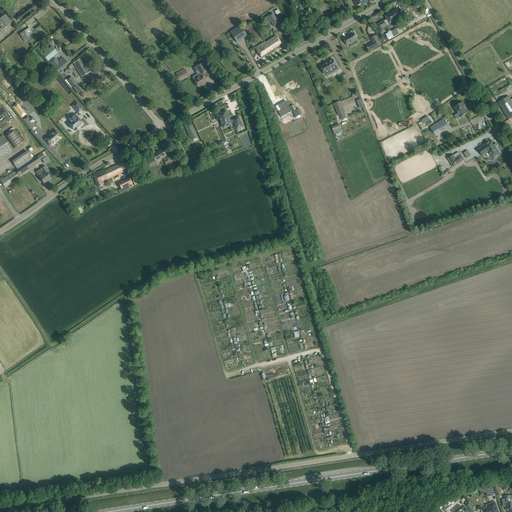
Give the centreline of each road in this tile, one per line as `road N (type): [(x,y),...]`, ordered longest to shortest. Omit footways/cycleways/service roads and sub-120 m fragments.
road 1 (primary): [(511,450),(107,511)]
road 2 (unclassified): [(161,128),(389,0)]
road 3 (unclassified): [(0,232),(161,128)]
road 4 (unclassified): [(511,144),(425,0)]
road 5 (unclassified): [(161,128),(53,0)]
